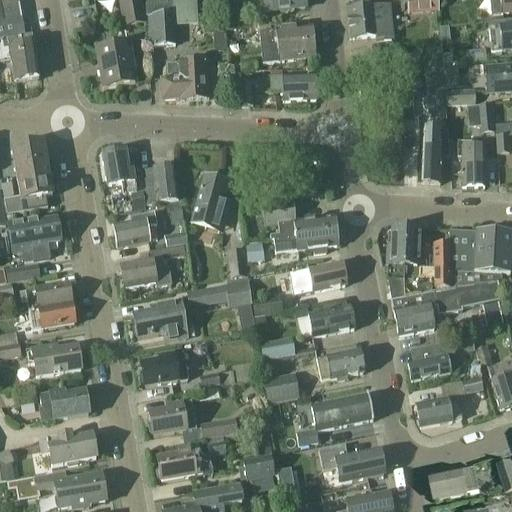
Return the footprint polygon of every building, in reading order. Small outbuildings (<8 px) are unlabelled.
[(0,0),(0,66),(12,65),(15,84),(26,82),(29,85),(36,84),(37,80),(40,80),(32,38),(25,39),(17,0),(0,0)] [(119,0),(124,29),(146,25),(141,0),(119,0)] [(239,30),(236,0),(222,0),(225,31),(239,30)] [(263,0),(265,13),(275,12),(275,13),(279,13),(281,15),(288,15),(289,11),(305,10),(305,6),(307,5),(306,0),(263,0)] [(407,0),(405,0),(406,15),(436,13),(435,0),(407,0)] [(511,0),(499,0),(500,0),(490,1),(491,17),(501,16),(511,15),(511,0)] [(172,6),(174,30),(199,29),(197,5),(172,6)] [(174,30),(172,6),(146,8),(147,18),(152,18),(154,49),(175,48),(174,30)] [(350,43),(373,40),(373,46),(392,44),(388,8),(375,9),(347,13),(348,23),(347,23),(348,32),(349,31),(350,43)] [(501,55),(511,53),(511,27),(498,28),(498,29),(488,30),(490,55),(501,54),(501,55)] [(314,47),(312,29),(259,34),(260,46),(249,47),(250,55),(261,53),(314,47)] [(104,93),(135,87),(128,47),(97,53),(104,93)] [(315,61),(314,47),(261,53),(262,67),(279,65),(315,61)] [(370,80),(384,79),(382,57),(369,58),(370,80)] [(192,59),(184,60),(185,65),(165,67),(166,81),(160,81),(162,103),(180,102),(180,104),(209,102),(206,64),(204,64),(203,59),(192,59)] [(241,64),(242,75),(259,74),(258,63),(241,64)] [(498,96),(511,95),(511,69),(511,68),(497,69),(497,72),(487,72),(488,95),(498,94),(498,96)] [(283,105),(316,104),(315,77),(266,79),(266,95),(282,95),(283,105)] [(421,80),(411,82),(414,101),(422,99),(421,91),(422,91),(421,80)] [(442,80),(424,81),(427,115),(445,113),(442,80)] [(239,109),(252,109),(251,85),(237,86),(239,109)] [(475,108),(474,93),(444,95),(445,110),(475,108)] [(492,136),(495,135),(492,108),(468,110),(469,131),(479,130),(479,136),(492,136)] [(496,138),(511,136),(511,126),(495,127),(496,138)] [(421,130),(419,155),(418,186),(440,187),(442,161),(449,161),(448,133),(443,134),(443,131),(421,130)] [(509,154),(508,140),(497,141),(498,155),(509,154)] [(462,190),(485,190),(485,161),(485,150),(471,150),(471,144),(457,144),(458,161),(462,161),(462,190)] [(19,189),(50,184),(44,146),(13,152),(19,189)] [(148,209),(143,195),(137,196),(134,174),(130,175),(126,155),(102,159),(107,190),(122,188),(124,198),(131,197),(134,215),(149,213),(148,209)] [(143,195),(148,209),(179,205),(174,169),(152,172),(152,173),(141,174),(143,195)] [(193,223),(220,230),(223,219),(227,207),(223,206),(228,189),(217,186),(217,182),(210,180),(207,183),(204,182),(196,212),(193,223)] [(50,184),(19,189),(21,200),(5,203),(8,218),(49,211),(47,200),(53,199),(50,184)] [(279,237),(335,232),(334,222),(330,220),(293,225),(291,203),(262,206),(265,229),(278,227),(279,237)] [(172,228),(184,226),(182,207),(169,208),(172,228)] [(118,252),(149,246),(147,230),(157,229),(155,217),(130,221),(131,226),(114,229),(118,252)] [(27,226),(19,227),(6,229),(11,258),(24,255),(26,265),(50,261),(48,252),(49,252),(48,248),(61,246),(57,221),(38,224),(38,221),(26,223),(27,226)] [(404,284),(403,284),(405,232),(403,232),(403,229),(395,229),(394,231),(390,231),(390,236),(388,236),(387,244),(390,245),(390,251),(387,251),(386,268),(387,269),(386,282),(387,282),(391,304),(405,302),(404,284)] [(335,232),(279,237),(270,238),(270,243),(274,242),(275,256),(297,253),(297,254),(337,249),(335,232)] [(420,232),(405,232),(403,284),(404,284),(405,302),(432,296),(434,296),(434,291),(434,272),(421,272),(422,252),(419,252),(420,232)] [(511,237),(449,234),(450,248),(451,291),(456,291),(458,291),(497,286),(497,277),(509,277),(511,238),(511,237)] [(167,251),(183,248),(187,248),(185,236),(165,240),(167,251)] [(264,264),(261,245),(245,247),(247,267),(264,264)] [(451,291),(450,248),(433,247),(434,291),(451,291)] [(163,263),(174,261),(172,250),(161,252),(162,262),(163,263)] [(232,282),(246,279),(243,254),(229,255),(232,282)] [(156,291),(171,289),(168,271),(164,272),(163,263),(162,262),(152,263),(121,268),(125,292),(155,287),(156,291)] [(345,289),(340,265),(308,272),(309,273),(299,275),(303,296),(313,294),(313,295),(345,289)] [(38,269),(18,272),(5,274),(8,288),(40,283),(38,269)] [(246,308),(242,286),(188,296),(191,311),(228,304),(229,312),(246,308)] [(497,286),(458,291),(456,291),(450,293),(434,296),(432,296),(434,305),(435,308),(437,308),(437,316),(439,316),(462,312),(462,309),(501,301),(497,286)] [(0,301),(13,300),(11,287),(0,289),(0,301)] [(30,315),(71,308),(68,287),(36,292),(36,293),(26,295),(30,315)] [(427,334),(434,330),(429,305),(434,305),(432,296),(405,302),(391,304),(398,340),(427,334)] [(277,302),(251,308),(253,321),(279,316),(277,302)] [(499,303),(488,306),(493,328),(504,326),(499,303)] [(170,335),(181,334),(176,306),(152,310),(153,314),(133,317),(135,327),(132,331),(134,338),(138,340),(138,342),(170,336),(170,335)] [(75,328),(71,308),(30,315),(33,334),(43,332),(43,334),(75,328)] [(354,333),(349,309),(317,315),(317,317),(308,319),(312,340),(322,338),(322,339),(354,333)] [(262,362),(293,356),(290,341),(259,346),(262,362)] [(0,364),(22,360),(19,348),(0,350),(0,364)] [(479,369),(492,365),(488,348),(485,349),(475,351),(479,369)] [(48,380),(81,375),(81,372),(83,369),(82,363),(79,362),(77,350),(58,353),(57,349),(43,351),(43,352),(33,354),(35,367),(45,365),(48,380)] [(363,376),(358,353),(327,359),(327,360),(316,362),(321,384),(331,382),(331,383),(363,376)] [(178,385),(189,383),(184,355),(173,357),(160,359),(160,363),(142,366),(144,377),(140,379),(141,386),(145,388),(146,391),(178,386),(178,385)] [(447,359),(408,367),(411,385),(451,377),(447,359)] [(491,383),(491,384),(500,413),(511,409),(511,374),(510,367),(488,373),(491,383)] [(200,380),(202,391),(220,388),(218,377),(200,380)] [(296,404),(291,379),(260,385),(264,410),(296,404)] [(458,386),(461,399),(479,395),(477,382),(458,386)] [(33,391),(17,393),(19,408),(36,406),(33,391)] [(40,398),(42,411),(53,409),(55,424),(89,418),(88,415),(90,412),(89,406),(86,405),(85,394),(66,397),(65,393),(50,395),(50,396),(40,398)] [(373,424),(368,398),(336,405),(336,406),(325,408),(329,432),(341,429),(341,431),(373,424)] [(447,402),(440,403),(416,408),(420,432),(452,426),(452,425),(461,423),(458,405),(448,407),(447,402)] [(187,434),(197,433),(192,405),(181,406),(169,408),(169,412),(151,416),(152,426),(149,429),(150,437),(154,438),(154,440),(187,435),(187,434)] [(234,422),(200,428),(203,444),(237,439),(234,422)] [(298,448),(318,445),(316,432),(296,435),(298,448)] [(58,440),(48,442),(53,469),(63,467),(63,468),(68,467),(69,469),(79,468),(78,465),(96,462),(96,459),(98,457),(97,451),(94,449),(92,437),(73,441),(72,437),(58,440)] [(210,459),(226,456),(224,445),(208,448),(210,459)] [(162,486),(196,480),(194,468),(202,467),(200,454),(191,455),(191,451),(176,453),(177,457),(158,461),(159,472),(157,476),(158,481),(162,483),(162,486)] [(384,478),(379,452),(347,458),(347,460),(335,462),(340,485),(352,483),(352,484),(384,478)] [(14,465),(9,454),(8,453),(0,456),(0,486),(15,484),(12,467),(14,465)] [(248,483),(275,479),(271,459),(244,464),(248,483)] [(508,495),(511,493),(511,465),(511,463),(500,467),(508,495)] [(430,480),(431,484),(435,503),(466,497),(467,497),(479,494),(474,471),(447,476),(430,480)] [(89,508),(106,505),(101,478),(68,483),(68,484),(62,485),(65,498),(71,497),(72,511),(84,511),(90,511),(89,508)] [(193,496),(195,506),(184,508),(184,511),(182,511),(223,511),(223,508),(247,504),(244,487),(216,492),(193,496)] [(281,501),(294,499),(292,489),(280,491),(281,501)] [(390,511),(387,496),(371,499),(370,496),(354,499),(341,502),(342,511),(390,511)]
